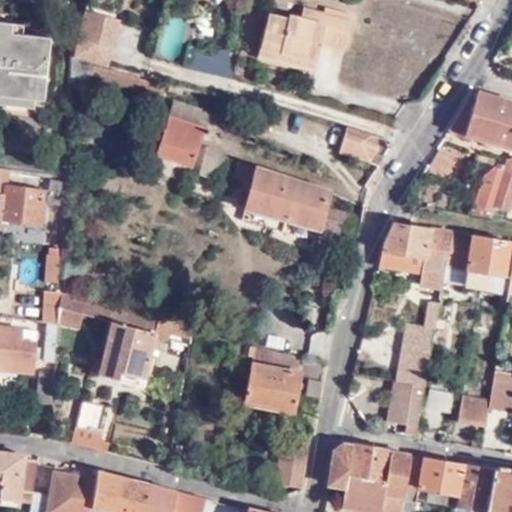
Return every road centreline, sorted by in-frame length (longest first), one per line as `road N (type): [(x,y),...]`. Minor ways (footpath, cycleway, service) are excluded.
road 1 (residential): [(458,74),(387,190),(324,428)]
road 2 (residential): [(0,441),(289,511)]
road 3 (residential): [(324,428),(511,461)]
